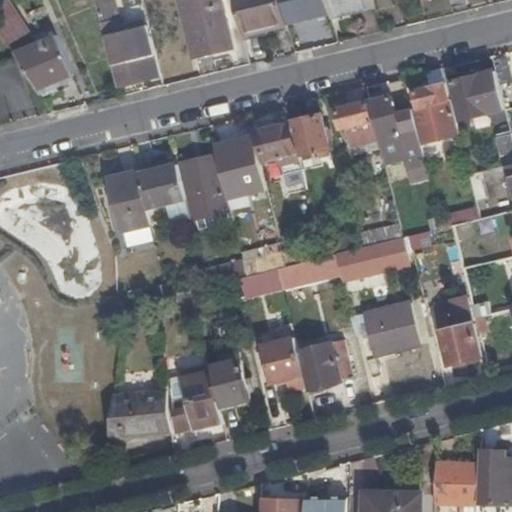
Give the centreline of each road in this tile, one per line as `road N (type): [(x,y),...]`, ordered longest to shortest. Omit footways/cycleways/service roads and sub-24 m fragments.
road 1 (residential): [(511,28),(0,152)]
road 2 (residential): [(54,511),(511,398)]
